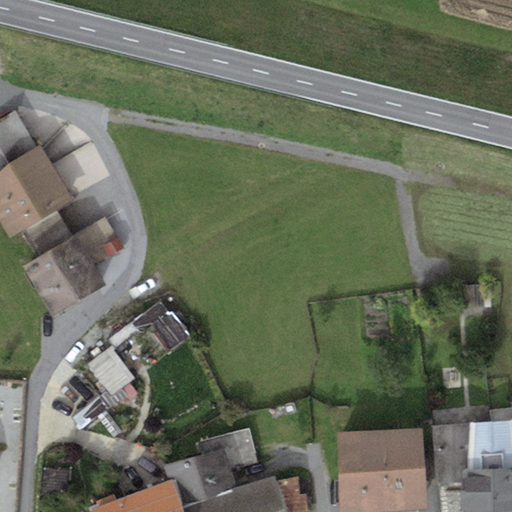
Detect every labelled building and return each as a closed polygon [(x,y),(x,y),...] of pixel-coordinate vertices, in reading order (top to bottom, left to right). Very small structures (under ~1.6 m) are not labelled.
[(68,197),(40,149),(36,150),(14,113),(0,121),(0,142),(13,165),(11,166),(13,170),(0,178),(0,210),(12,230),(20,225),(55,205),(68,197)] [(106,217),(73,236),(55,205),(20,225),(40,259),(29,266),(54,309),(101,282),(91,266),(123,247),(106,217)] [(481,286),(464,287),(465,304),(481,303),(481,286)] [(108,338),(115,348),(139,329),(141,332),(152,324),(171,348),(190,333),(172,309),(170,311),(160,298),(108,338)] [(111,345),(87,363),(112,395),(136,377),(111,345)] [(109,406),(100,394),(72,416),(81,428),(98,415),(106,409),(109,406)] [(106,409),(98,415),(114,435),(122,429),(106,409)] [(511,420),(471,425),(467,470),(511,467),(511,420)] [(471,425),(436,428),(439,475),(466,474),(467,470),(471,425)] [(172,480),(180,504),(233,490),(227,468),(256,460),(248,428),(200,441),(203,454),(193,455),(167,465),(172,480)] [(421,430),(341,434),(344,509),(421,502),(421,430)] [(65,494),(67,469),(45,467),(43,492),(65,494)] [(511,467),(467,470),(466,474),(463,506),(479,507),(501,507),(511,506),(511,467)] [(182,511),(180,504),(172,480),(156,487),(149,471),(133,477),(140,493),(96,510),(96,511),(182,511)] [(233,490),(180,504),(182,511),(305,511),(305,495),(298,495),(297,477),(272,480),(233,490)]
